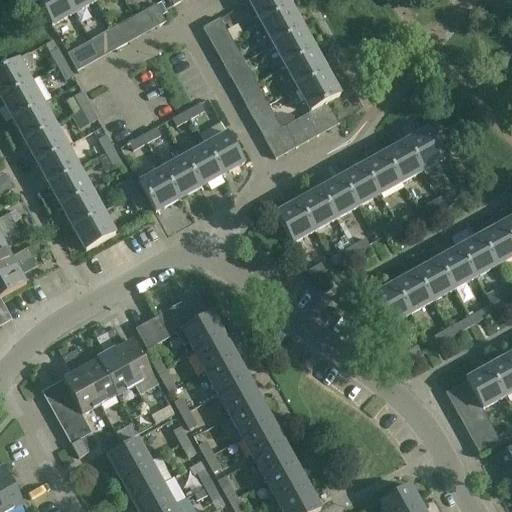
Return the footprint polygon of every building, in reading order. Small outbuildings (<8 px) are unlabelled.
[(51,31),(73,18),(63,0),(35,0),(34,1),(51,31)] [(91,0),(63,0),(73,18),(95,6),(91,0)] [(261,28),(290,11),(283,0),(257,0),(248,5),(261,28)] [(150,10),(160,28),(166,24),(156,7),(150,10)] [(273,49),(302,33),(290,11),(261,28),(273,49)] [(220,20),(202,30),(206,37),(224,27),(220,20)] [(112,44),(123,38),(118,28),(106,34),(112,44)] [(302,33),(273,49),(285,71),(314,55),(302,33)] [(123,38),(112,44),(116,52),(128,46),(123,38)] [(89,67),(95,64),(85,46),(79,49),(89,67)] [(57,69),(67,63),(59,50),(49,56),(57,69)] [(180,79),(195,73),(189,55),(173,60),(180,79)] [(297,93),(326,77),(314,55),(285,71),(297,93)] [(227,75),(245,65),(242,59),(224,69),(227,75)] [(67,63),(57,69),(65,83),(75,77),(67,63)] [(0,74),(0,100),(1,103),(30,87),(18,64),(0,74)] [(245,65),(227,75),(230,80),(248,70),(245,65)] [(326,77),(297,93),(310,115),(316,112),(326,106),(339,100),(326,77)] [(42,109),(30,87),(1,103),(13,125),(42,109)] [(266,102),(260,91),(242,101),(248,112),(266,102)] [(72,115),(80,110),(88,105),(82,94),(65,103),(72,115)] [(96,104),(98,115),(114,111),(112,101),(96,104)] [(88,105),(80,110),(89,127),(98,122),(88,105)] [(186,114),(190,122),(204,114),(200,106),(186,114)] [(316,112),(328,134),(338,128),(326,106),(316,112)] [(54,131),(42,109),(13,125),(25,147),(54,131)] [(316,112),(310,115),(305,118),(317,139),(328,134),(316,112)] [(190,122),(186,114),(172,121),(177,130),(190,122)] [(317,139),(305,118),(295,123),(307,145),(317,139)] [(307,145),(295,123),(285,129),(296,151),(307,145)] [(296,151),(285,129),(274,135),(286,156),(296,151)] [(143,138),(147,146),(161,138),(157,130),(143,138)] [(66,153),(54,131),(25,147),(37,168),(66,153)] [(407,145),(423,175),(445,162),(429,133),(407,145)] [(286,156),(274,135),(264,141),(275,162),(286,156)] [(106,156),(114,152),(107,138),(98,142),(106,156)] [(147,146),(143,138),(128,146),(133,154),(147,146)] [(227,138),(205,151),(221,180),(243,167),(227,138)] [(423,175),(407,145),(385,157),(401,187),(423,175)] [(221,180),(205,151),(183,163),(199,192),(221,180)] [(114,152),(106,156),(113,170),(122,166),(114,152)] [(78,174),(66,153),(37,168),(49,190),(78,174)] [(401,187),(385,157),(363,169),(379,199),(401,187)] [(199,192),(183,163),(161,176),(177,204),(199,192)] [(379,199),(363,169),(341,181),(358,211),(379,199)] [(90,196),(78,174),(49,190),(61,212),(90,196)] [(177,204),(161,176),(138,189),(154,217),(177,204)] [(130,200),(138,195),(130,181),(122,186),(130,200)] [(358,211),(341,181),(320,194),(336,223),(358,211)] [(438,200),(443,209),(457,201),(452,192),(438,200)] [(336,223),(320,194),(298,206),(314,235),(336,223)] [(138,195),(130,200),(138,214),(146,209),(138,195)] [(61,212),(73,233),(101,218),(90,196),(61,212)] [(443,209),(438,200),(424,208),(429,216),(443,209)] [(314,235),(298,206),(276,218),(292,247),(314,235)] [(395,224),(400,233),(414,225),(409,216),(395,224)] [(0,235),(13,228),(8,218),(0,222),(0,235)] [(114,240),(101,218),(73,233),(86,256),(114,240)] [(511,223),(502,229),(511,246),(511,223)] [(400,233),(395,224),(381,232),(386,241),(400,233)] [(0,235),(0,258),(6,255),(1,246),(17,236),(13,228),(0,235)] [(480,241),(496,269),(511,260),(511,246),(502,229),(480,241)] [(23,245),(39,246),(40,233),(24,232),(23,245)] [(365,241),(351,248),(356,257),(371,249),(365,241)] [(459,253),(475,281),(496,269),(480,241),(459,253)] [(356,257),(351,248),(337,256),(342,265),(356,257)] [(0,258),(0,281),(32,263),(27,253),(10,262),(6,255),(0,258)] [(437,265),(453,294),(475,281),(459,253),(437,265)] [(36,270),(32,263),(0,281),(0,303),(25,290),(20,280),(36,270)] [(312,282),(326,273),(321,265),(307,273),(312,282)] [(415,276),(431,306),(453,294),(437,265),(415,276)] [(393,288),(409,318),(431,306),(415,276),(393,288)] [(409,318),(393,288),(371,301),(387,330),(409,318)] [(181,309),(156,322),(168,343),(176,338),(182,350),(188,347),(194,356),(223,340),(210,319),(207,321),(192,295),(178,302),(181,309)] [(491,307),(495,315),(510,308),(505,299),(491,307)] [(0,329),(1,331),(11,325),(0,304),(0,329)] [(495,315),(491,307),(477,315),(481,323),(495,315)] [(146,328),(157,349),(168,343),(156,322),(146,328)] [(448,331),(452,339),(466,332),(462,323),(448,331)] [(157,349),(146,328),(136,334),(147,355),(157,349)] [(452,339),(448,331),(433,339),(438,347),(452,339)] [(105,339),(134,391),(152,381),(133,346),(123,351),(114,334),(105,339)] [(134,391),(105,339),(96,345),(105,362),(97,366),(116,401),(134,391)] [(206,378),(235,362),(223,340),(194,356),(206,378)] [(403,356),(407,364),(422,356),(417,348),(403,356)] [(69,359),(99,411),(116,401),(97,366),(89,371),(79,354),(69,359)] [(157,377),(166,372),(157,357),(149,361),(157,377)] [(71,381),(61,386),(67,397),(73,407),(79,418),(81,420),(99,411),(69,359),(62,363),(71,381)] [(511,395),(511,364),(509,359),(487,371),(503,401),(511,395)] [(218,400),(247,384),(235,362),(206,378),(218,400)] [(503,401),(487,371),(465,383),(466,386),(472,396),(478,406),(481,413),(503,401)] [(166,372),(157,377),(164,388),(172,384),(166,372)] [(230,422),(259,405),(247,384),(218,400),(230,422)] [(47,408),(67,397),(61,386),(41,398),(47,408)] [(451,407),(472,396),(466,386),(445,397),(451,407)] [(472,396),(451,407),(457,417),(478,406),(472,396)] [(53,419),(73,407),(67,397),(47,408),(53,419)] [(182,420),(190,416),(188,414),(193,411),(185,398),(173,405),(182,420)] [(242,443),(271,427),(259,405),(230,422),(242,443)] [(478,406),(457,417),(463,428),(484,416),(481,413),(478,406)] [(59,429),(79,418),(73,407),(53,419),(59,429)] [(190,416),(182,420),(188,432),(196,428),(190,416)] [(468,438),(489,427),(484,416),(463,428),(468,438)] [(85,428),(81,420),(79,418),(59,429),(64,440),(85,428)] [(271,427),(242,443),(255,465),(284,449),(271,427)] [(474,449),(495,437),(489,427),(468,438),(474,449)] [(70,450),(81,445),(91,439),(85,428),(64,440),(70,450)] [(181,449),(189,445),(180,429),(172,434),(181,449)] [(496,439),(501,448),(502,448),(511,441),(511,432),(511,431),(496,439)] [(501,448),(496,439),(495,437),(474,449),(480,459),(501,448)] [(206,464),(214,459),(205,443),(197,448),(206,464)] [(119,484),(149,467),(136,444),(107,461),(119,484)] [(81,445),(70,450),(76,462),(87,456),(81,445)] [(189,445),(181,449),(188,461),(196,456),(189,445)] [(267,487),(296,471),(284,449),(255,465),(267,487)] [(511,451),(495,461),(507,482),(511,479),(511,451)] [(212,475),(221,471),(214,459),(206,464),(212,475)] [(149,467),(119,484),(132,505),(161,489),(149,467)] [(279,509),(308,492),(296,471),(267,487),(279,509)] [(205,493),(213,488),(205,472),(196,477),(205,493)] [(0,510),(1,511),(16,511),(23,509),(3,473),(0,474),(0,510)] [(230,507),(239,503),(230,487),(221,491),(230,507)] [(213,488),(205,493),(211,505),(220,500),(213,488)] [(161,489),(132,505),(135,511),(170,511),(173,511),(161,489)] [(382,511),(420,511),(408,489),(379,506),(382,511)] [(318,511),(308,492),(279,509),(280,511),(318,511)] [(232,511),(244,511),(239,503),(230,507),(232,511)]
